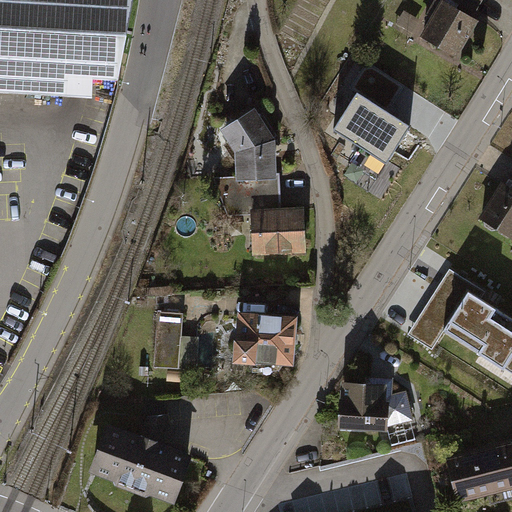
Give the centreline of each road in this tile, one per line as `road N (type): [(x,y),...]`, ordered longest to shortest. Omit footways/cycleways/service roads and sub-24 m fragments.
road 1 (residential): [(255,0),(323,196),(328,348)]
road 2 (residential): [(511,65),(328,348)]
road 3 (residential): [(328,348),(224,511)]
